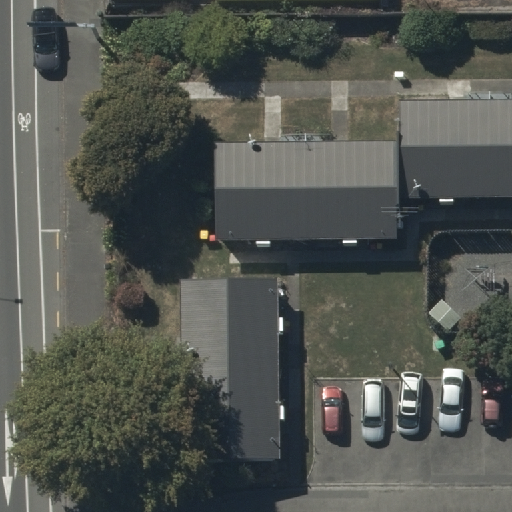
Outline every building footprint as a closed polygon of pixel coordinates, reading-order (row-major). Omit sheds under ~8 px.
[(490,198),(511,197),(511,103),(489,104),(490,198)] [(400,198),(490,198),(489,104),(399,104),(400,150),(400,198)] [(219,245),(307,244),(307,150),(218,151),(219,245)] [(307,244),(400,244),(400,198),(400,150),(307,150),(307,244)] [(280,287),(186,288),(187,380),(282,379),(280,287)] [(282,379),(187,380),(188,468),(283,467),(282,379)]
